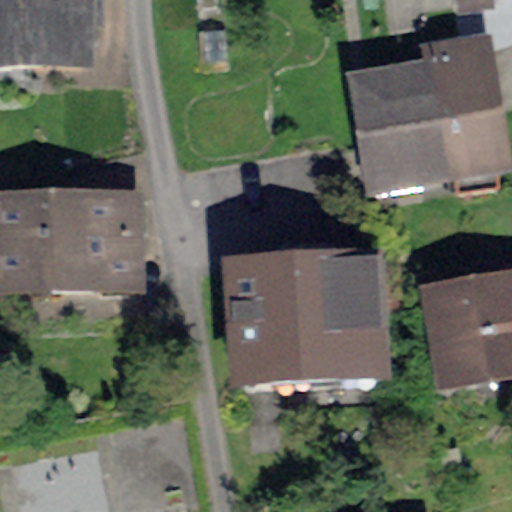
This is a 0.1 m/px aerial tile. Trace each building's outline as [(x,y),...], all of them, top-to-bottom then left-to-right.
[(0,0),(0,68),(82,70),(83,0),(0,0)] [(335,97),(352,214),(496,193),(476,58),(404,68),(407,87),(335,97)] [(0,250),(0,344),(111,347),(113,253),(0,250)] [(511,278),(418,298),(441,406),(511,391),(511,278)] [(223,292),(231,412),(375,402),(367,282),(223,292)]
